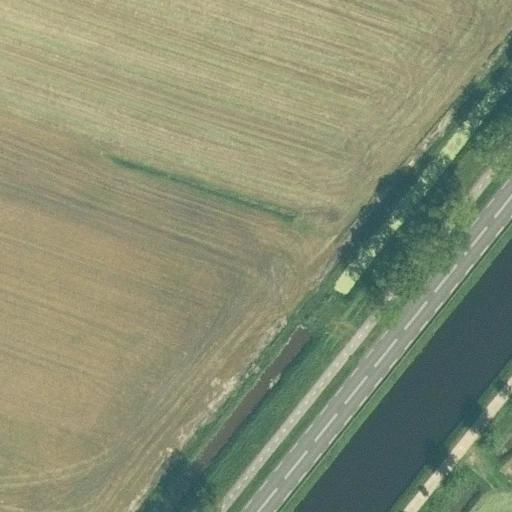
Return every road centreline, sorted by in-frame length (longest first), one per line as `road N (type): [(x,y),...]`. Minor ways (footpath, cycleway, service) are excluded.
road 1 (primary): [(256,511),(511,195)]
road 2 (unclassified): [(406,511),(511,381)]
